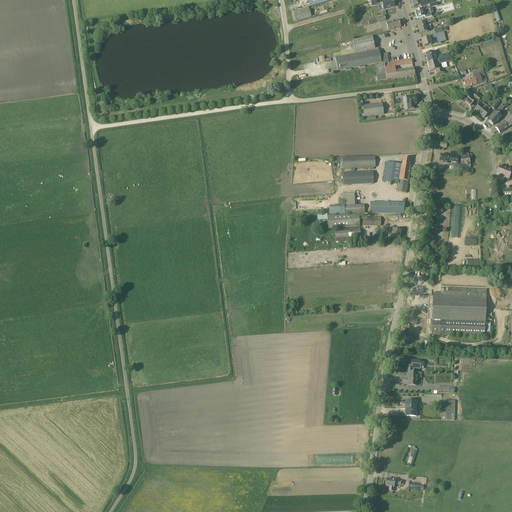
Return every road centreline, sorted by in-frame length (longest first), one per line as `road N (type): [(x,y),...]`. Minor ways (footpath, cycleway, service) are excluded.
road 1 (unclassified): [(109,511),(134,458),(72,0)]
road 2 (tertiary): [(358,511),(382,353),(407,269),(428,112)]
road 3 (track): [(91,127),(288,101)]
road 4 (unclassified): [(288,101),(423,85)]
